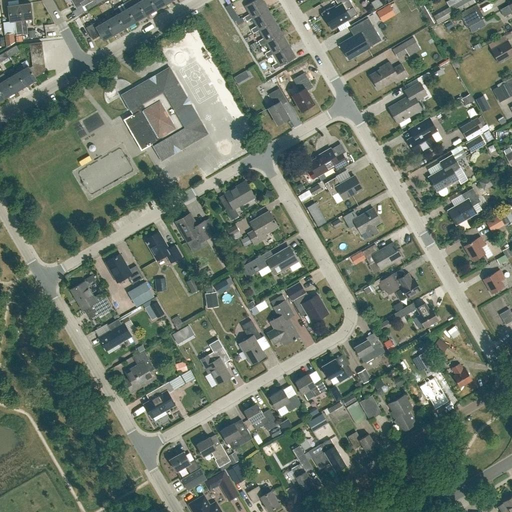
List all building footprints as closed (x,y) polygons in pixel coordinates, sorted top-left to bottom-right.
[(81,6),(82,6),(78,0),(71,0),(77,9),(73,11),(76,17),(84,11),(81,6)] [(78,0),(82,6),(81,6),(84,11),(86,11),(83,6),(92,1),(91,0),(78,0)] [(93,0),(92,1),(83,6),(86,11),(97,4),(93,0)] [(141,0),(138,2),(146,15),(156,9),(150,0),(141,0)] [(150,0),(156,9),(167,3),(165,0),(150,0)] [(252,19),(251,18),(267,9),(262,0),(254,0),(244,6),(249,14),(244,17),(246,22),(252,19)] [(353,7),(348,0),(335,0),(339,6),(332,10),(331,9),(323,14),(332,29),(350,18),(346,11),(353,7)] [(437,24),(475,2),(473,0),(460,0),(433,16),(437,24)] [(146,15),(138,2),(127,8),(135,22),(146,15)] [(511,2),(500,9),(503,16),(511,12),(511,11),(511,2)] [(23,34),(27,33),(27,30),(25,19),(32,18),(30,3),(19,4),(22,30),(23,34)] [(16,34),(23,34),(22,30),(19,4),(7,5),(9,21),(15,21),(16,34)] [(466,28),(484,18),(476,4),(459,14),(466,28)] [(377,12),(382,21),(394,14),(389,5),(377,12)] [(127,8),(117,14),(125,28),(135,22),(127,8)] [(259,31),(258,30),(274,21),(267,9),(251,18),(252,19),(256,26),(250,29),(253,34),(259,31)] [(125,28),(117,14),(106,21),(114,34),(125,28)] [(354,36),(340,44),(349,59),(369,47),(364,39),(376,32),(368,18),(349,29),(354,36)] [(114,34),(106,21),(96,27),(94,23),(86,28),(93,40),(100,35),(103,40),(114,34)] [(265,43),(265,42),(281,33),(274,21),(258,30),(259,31),(263,38),(257,41),(260,46),(265,43)] [(14,42),(13,33),(5,34),(6,47),(14,42)] [(272,55),(272,54),(288,45),(281,33),(265,42),(265,43),(270,50),(264,53),(267,58),(272,55)] [(413,37),(402,43),(406,50),(417,44),(413,37)] [(168,39),(161,44),(163,48),(171,43),(168,39)] [(511,48),(510,46),(507,40),(491,49),(499,64),(505,60),(505,59),(511,54),(511,48)] [(16,45),(6,51),(9,57),(19,51),(16,45)] [(272,54),(272,55),(277,62),(271,66),(274,70),(279,67),(295,57),(288,45),(272,54)] [(0,62),(9,57),(6,51),(0,54),(0,62)] [(408,76),(401,64),(393,69),(389,62),(381,67),(382,69),(370,76),(378,89),(394,80),(396,83),(408,76)] [(35,77),(45,71),(44,65),(32,66),(29,68),(35,77)] [(35,77),(29,68),(28,66),(18,72),(25,86),(36,79),(35,77)] [(169,67),(145,82),(121,95),(121,94),(120,95),(129,110),(130,111),(132,114),(123,119),(141,150),(152,144),(152,145),(161,161),(208,134),(169,67)] [(18,72),(7,79),(15,92),(25,86),(18,72)] [(292,96),(301,111),(313,104),(306,91),(313,87),(304,73),(293,79),(300,91),(292,96)] [(239,75),(234,77),(238,84),(243,81),(239,75)] [(15,92),(7,79),(0,82),(0,90),(4,98),(15,92)] [(511,95),(511,93),(506,82),(500,86),(492,89),(499,102),(506,98),(511,95)] [(426,95),(420,83),(406,91),(409,96),(389,108),(397,123),(421,109),(416,100),(426,95)] [(286,101),(279,88),(269,94),(274,105),(268,108),(277,125),(289,118),(281,105),(286,101)] [(460,98),(464,104),(471,99),(467,93),(460,98)] [(483,94),(475,98),(481,111),(490,107),(483,94)] [(465,137),(483,127),(482,126),(477,117),(459,127),(465,137)] [(437,131),(429,118),(409,129),(413,137),(407,140),(415,154),(435,143),(431,135),(437,131)] [(483,127),(465,137),(467,141),(488,129),(486,124),(482,126),(483,127)] [(488,131),(480,135),(485,144),(493,140),(488,131)] [(471,152),(485,144),(480,135),(466,143),(471,152)] [(316,177),(318,176),(323,173),(333,167),(335,171),(347,164),(341,154),(334,157),(329,148),(315,157),(316,159),(309,163),(312,169),(308,171),(312,179),(316,177)] [(456,162),(452,156),(440,162),(444,169),(429,177),(437,191),(438,191),(440,194),(441,196),(443,196),(447,194),(447,192),(447,190),(445,187),(458,179),(453,171),(459,167),(456,162)] [(483,190),(495,183),(490,174),(478,181),(483,190)] [(336,204),(344,200),(362,189),(354,176),(340,185),(336,178),(325,184),(332,196),(336,204)] [(254,196),(245,181),(224,193),(230,203),(224,206),(232,220),(239,216),(234,208),(254,196)] [(313,195),(322,190),(318,184),(309,189),(313,195)] [(479,200),(472,188),(461,195),(465,201),(448,211),(456,225),(476,213),(472,205),(479,200)] [(502,210),(509,222),(511,220),(511,214),(508,207),(502,210)] [(326,222),(318,208),(310,212),(318,226),(326,222)] [(381,222),(373,208),(357,217),(354,211),(343,217),(349,229),(356,225),(361,234),(366,231),(369,237),(377,233),(374,226),(381,222)] [(279,229),(269,212),(250,223),(254,230),(248,234),(254,244),(279,229)] [(190,213),(175,222),(187,242),(196,236),(200,242),(212,235),(206,223),(204,221),(197,225),(190,213)] [(492,232),(504,225),(498,214),(485,222),(492,232)] [(334,228),(342,224),(339,219),(332,223),(334,228)] [(230,235),(239,230),(236,225),(227,230),(230,235)] [(181,257),(175,245),(169,249),(159,231),(152,235),(151,234),(149,233),(146,235),(145,237),(146,239),(145,240),(157,260),(166,255),(170,263),(181,257)] [(485,246),(480,237),(464,246),(472,261),(485,254),(487,258),(493,255),(487,245),(485,246)] [(401,257),(393,243),(379,251),(375,244),(362,252),(369,265),(376,261),(380,269),(401,257)] [(502,250),(507,258),(511,254),(511,251),(509,246),(502,250)] [(288,247),(273,256),(266,260),(262,254),(255,259),(240,267),(247,278),(261,270),(269,265),(274,273),(288,265),(289,266),(298,261),(293,253),(291,254),(288,247)] [(351,264),(362,259),(359,251),(348,256),(351,264)] [(143,278),(136,266),(129,270),(119,254),(105,262),(117,282),(127,277),(132,284),(143,278)] [(504,278),(499,270),(483,279),(491,294),(504,287),(500,281),(504,278)] [(399,288),(390,274),(379,281),(380,282),(377,283),(382,291),(385,289),(388,294),(399,288)] [(411,280),(408,274),(399,279),(403,285),(401,287),(402,289),(400,291),(396,293),(400,301),(407,297),(408,299),(421,291),(414,279),(411,280)] [(186,281),(193,293),(201,288),(194,276),(186,281)] [(219,294),(230,287),(225,279),(214,286),(219,294)] [(111,309),(102,292),(94,297),(84,281),(70,290),(82,310),(93,303),(100,315),(111,309)] [(145,282),(128,292),(136,307),(154,296),(145,282)] [(328,314),(317,295),(306,301),(302,295),(305,293),(299,282),(286,290),(301,316),(307,313),(312,323),(328,314)] [(215,293),(207,294),(208,303),(217,302),(215,293)] [(294,315),(286,301),(282,295),(271,301),(275,307),(280,316),(270,322),(274,330),(268,334),(267,333),(273,345),(274,344),(272,342),(281,337),(285,344),(283,345),(293,339),(294,340),(296,339),(296,338),(299,336),(288,318),(294,315)] [(150,305),(157,318),(164,313),(157,300),(150,305)] [(400,302),(392,306),(395,312),(403,308),(400,302)] [(413,302),(394,313),(397,319),(417,308),(413,302)] [(429,310),(425,303),(417,308),(420,315),(418,316),(425,327),(437,320),(431,309),(429,310)] [(505,324),(511,320),(511,313),(509,308),(499,314),(505,324)] [(121,324),(118,319),(107,325),(111,332),(108,334),(107,333),(99,337),(98,337),(106,351),(131,337),(123,323),(121,324)] [(241,325),(244,330),(248,338),(239,344),(251,364),(265,356),(256,340),(261,337),(253,325),(251,320),(241,325)] [(173,334),(178,343),(193,334),(188,325),(173,334)] [(450,338),(457,334),(452,325),(445,330),(450,338)] [(430,348),(442,352),(445,342),(433,338),(430,348)] [(379,343),(372,348),(367,340),(354,348),(360,357),(363,363),(364,363),(364,364),(365,364),(365,363),(373,359),(384,353),(384,352),(384,351),(379,343)] [(208,373),(210,372),(217,384),(230,376),(223,364),(229,360),(222,347),(200,359),(208,373)] [(130,393),(149,382),(154,379),(150,373),(146,366),(151,363),(143,351),(132,357),(137,365),(125,372),(128,378),(124,381),(130,393)] [(419,355),(412,359),(419,371),(426,367),(428,372),(435,368),(425,351),(418,355),(419,355)] [(353,374),(347,364),(340,368),(335,359),(321,366),(328,378),(336,374),(341,381),(353,374)] [(178,373),(187,370),(184,361),(175,364),(178,373)] [(463,370),(459,363),(451,368),(455,375),(453,376),(459,387),(472,380),(465,368),(463,370)] [(371,379),(365,368),(357,373),(363,383),(371,379)] [(190,370),(181,375),(185,383),(195,378),(190,370)] [(295,382),(302,394),(307,401),(327,390),(321,380),(314,384),(308,374),(295,382)] [(181,375),(168,382),(173,391),(185,383),(181,375)] [(173,391),(168,382),(154,391),(157,396),(144,404),(152,418),(174,405),(168,394),(173,391)] [(432,410),(446,400),(434,382),(420,391),(432,410)] [(269,397),(276,409),(284,404),(288,412),(289,411),(301,405),(295,395),(288,399),(283,389),(269,397)] [(336,401),(343,397),(339,391),(333,395),(336,401)] [(346,406),(356,400),(352,394),(342,400),(346,406)] [(381,413),(372,395),(360,402),(369,419),(381,413)] [(404,395),(388,404),(392,411),(390,412),(396,422),(401,431),(412,425),(411,423),(414,421),(408,410),(412,408),(404,395)] [(356,425),(366,419),(356,402),(346,408),(356,425)] [(260,418),(264,425),(267,430),(278,424),(274,419),(269,410),(262,414),(257,404),(244,411),(251,423),(260,418)] [(311,416),(318,412),(315,407),(308,411),(311,416)] [(313,432),(328,423),(322,414),(307,422),(313,432)] [(288,418),(279,424),(284,432),(293,427),(288,418)] [(252,438),(246,428),(239,433),(234,424),(233,423),(220,431),(227,443),(235,438),(240,446),(252,438)] [(202,426),(196,429),(201,438),(207,434),(202,426)] [(282,434),(278,428),(270,432),(274,439),(282,434)] [(376,447),(368,434),(360,439),(356,432),(348,437),(355,448),(362,444),(366,452),(376,447)] [(230,461),(226,454),(220,444),(215,447),(209,437),(196,444),(203,456),(210,452),(215,460),(219,467),(230,461)] [(319,469),(330,462),(335,472),(346,466),(334,446),(330,439),(321,444),(309,451),(319,469)] [(300,485),(303,490),(313,484),(305,472),(312,468),(299,446),(292,450),(300,464),(290,469),(295,477),(290,480),(295,488),(300,485)] [(227,455),(232,464),(239,460),(234,451),(227,455)] [(190,463),(183,452),(170,460),(176,471),(185,465),(191,474),(181,480),(187,490),(206,479),(195,460),(190,463)] [(245,478),(237,465),(227,470),(235,483),(245,478)] [(220,483),(228,479),(224,472),(216,476),(206,483),(210,489),(220,483)] [(129,483),(123,473),(117,477),(123,487),(129,483)] [(227,479),(220,483),(226,494),(234,489),(228,479),(227,479)] [(258,486),(247,493),(253,503),(261,499),(268,511),(279,505),(271,490),(263,495),(258,486)] [(188,504),(193,511),(221,511),(216,502),(210,505),(204,495),(192,502),(188,504)] [(511,511),(511,496),(504,502),(504,503),(500,506),(499,508),(502,511),(505,511),(509,510),(510,511),(511,511)]
